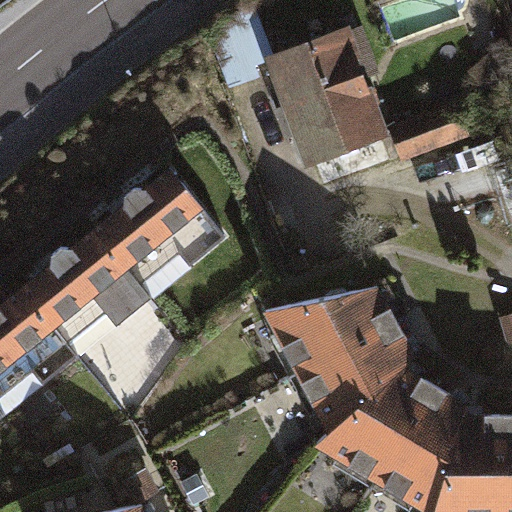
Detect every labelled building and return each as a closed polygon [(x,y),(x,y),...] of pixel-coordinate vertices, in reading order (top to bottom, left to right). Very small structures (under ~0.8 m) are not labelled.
[(347,28),(269,57),(310,165),(391,135),(387,124),(361,57),(368,54),(358,28),(349,32),(347,28)] [(391,135),(401,161),(468,135),(454,98),(387,124),(391,135)] [(190,268),(226,240),(171,171),(123,209),(59,260),(0,306),(0,422),(6,417),(0,409),(0,400),(36,372),(46,386),(79,360),(70,348),(106,320),(117,333),(161,298),(149,283),(182,257),(190,268)] [(380,300),(372,286),(255,311),(320,432),(306,445),(417,511),(511,511),(511,413),(474,414),(456,414),(463,403),(448,394),(413,374),(398,366),(412,355),(401,337),(380,300)] [(511,310),(499,313),(505,343),(511,341),(511,310)] [(122,477),(136,502),(156,491),(142,466),(122,477)] [(141,511),(136,502),(94,511),(141,511)]
